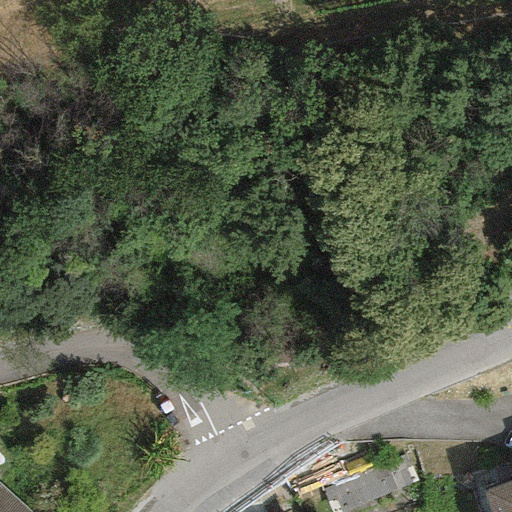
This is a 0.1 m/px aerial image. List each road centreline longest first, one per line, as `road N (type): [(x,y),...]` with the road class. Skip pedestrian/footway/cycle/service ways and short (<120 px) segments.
road 1 (tertiary): [(240,457),(349,399),(511,333)]
road 2 (residential): [(240,457),(199,406),(126,348),(66,350),(0,370)]
